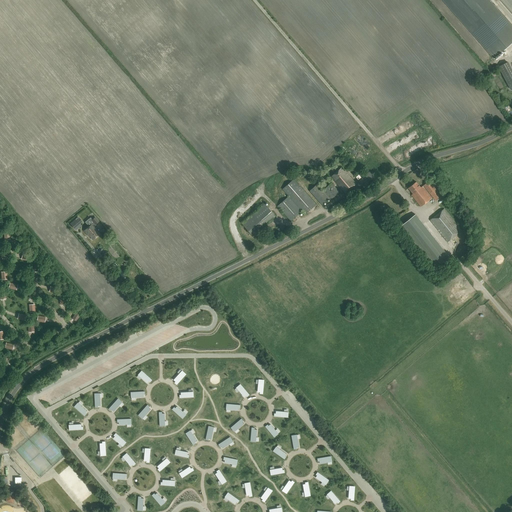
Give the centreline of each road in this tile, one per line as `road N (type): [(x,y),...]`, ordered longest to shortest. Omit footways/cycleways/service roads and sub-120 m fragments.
road 1 (unclassified): [(0,432),(9,401),(41,365),(350,210),(415,163),(511,127)]
road 2 (track): [(402,170),(255,0)]
